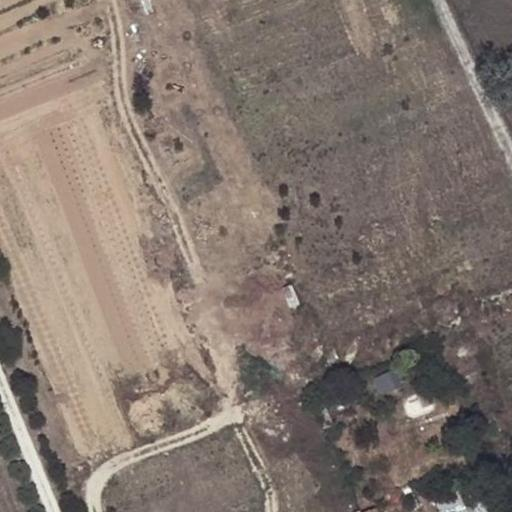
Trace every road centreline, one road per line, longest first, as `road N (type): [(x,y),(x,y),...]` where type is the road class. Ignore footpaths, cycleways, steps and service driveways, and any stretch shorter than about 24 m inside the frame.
road 1 (track): [(96,511),(92,495),(109,465),(234,417)]
road 2 (residential): [(49,511),(0,387)]
